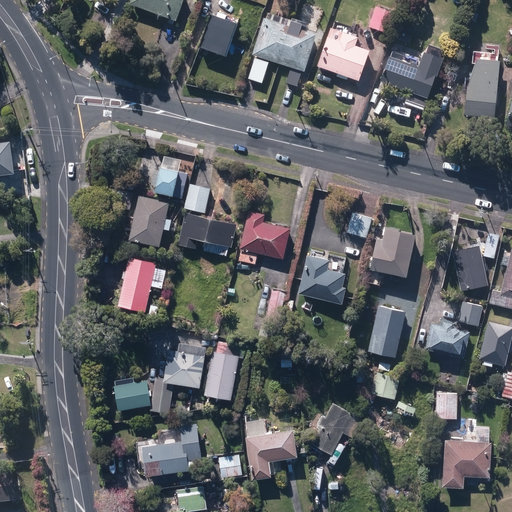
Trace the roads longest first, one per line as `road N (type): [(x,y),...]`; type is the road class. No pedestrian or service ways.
road 1 (secondary): [(79,511),(60,395),(64,201),(53,118)]
road 2 (secondary): [(160,110),(511,194)]
road 3 (secondary): [(42,87),(107,92),(160,110)]
